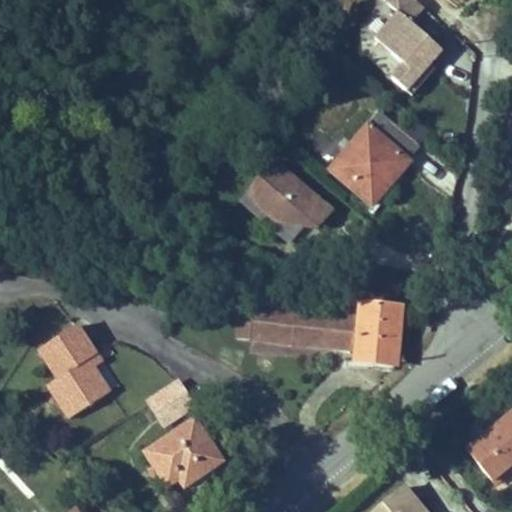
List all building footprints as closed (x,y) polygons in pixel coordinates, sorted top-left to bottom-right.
[(375,0),(396,17),(410,29),(426,11),(412,0),(375,0)] [(431,69),(442,55),(410,29),(396,17),(373,44),(401,67),(389,82),(412,100),(435,72),(431,69)] [(401,173),(424,137),(377,106),(336,170),(373,194),(391,168),(401,173)] [(341,220),(274,163),(242,200),(309,257),(341,220)] [(269,298),(277,300),(281,269),(266,265),(260,296),(269,298)] [(362,277),(356,311),(380,312),(380,322),(421,326),(429,272),(415,266),(390,266),(387,280),(362,277)] [(281,269),(277,300),(356,311),(362,277),(281,269)] [(103,373),(132,356),(110,321),(123,311),(108,282),(66,309),(82,336),(103,373)] [(132,356),(146,348),(123,311),(110,321),(132,356)] [(68,344),(92,380),(103,373),(82,336),(68,344)] [(202,341),(166,365),(177,382),(194,372),(212,356),(202,341)] [(194,372),(177,382),(182,390),(218,365),(212,356),(194,372)] [(201,446),(239,422),(216,383),(164,414),(183,444),(193,440),(201,446)] [(511,410),(469,445),(494,475),(511,459),(511,410)] [(511,459),(494,475),(497,480),(511,468),(511,459)] [(367,511),(419,511),(429,504),(411,477),(366,510),(367,511)] [(126,511),(129,509),(103,483),(66,511),(126,511)]
